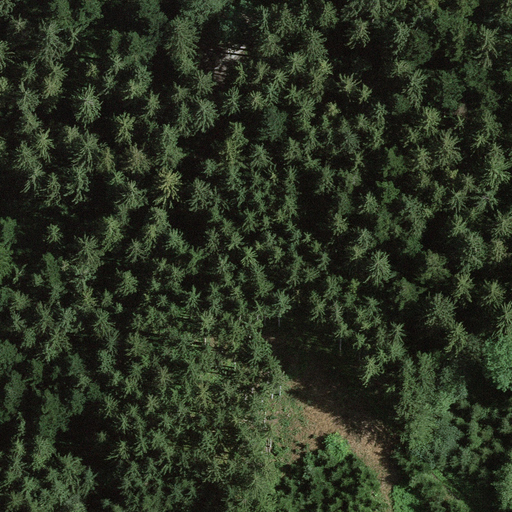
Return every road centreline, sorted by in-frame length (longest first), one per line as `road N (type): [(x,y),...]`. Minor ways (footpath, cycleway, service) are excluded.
road 1 (track): [(511,90),(230,71),(204,163),(62,511)]
road 2 (track): [(473,511),(253,278),(204,163)]
